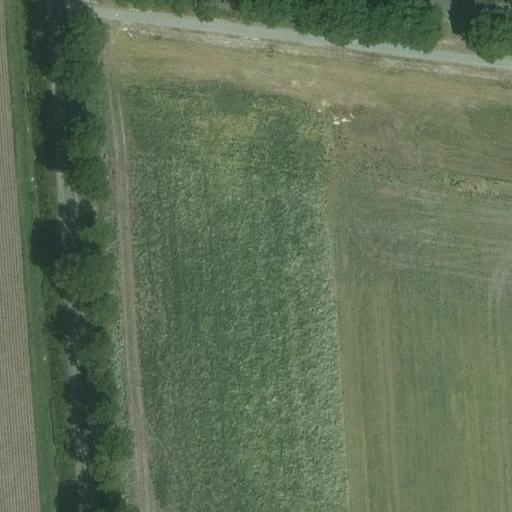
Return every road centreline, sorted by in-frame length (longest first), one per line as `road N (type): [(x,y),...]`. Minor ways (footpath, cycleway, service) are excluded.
road 1 (residential): [(262,470),(240,196),(511,241)]
road 2 (unclassified): [(56,0),(90,481)]
road 3 (residential): [(262,470),(511,496)]
road 4 (residential): [(90,481),(262,470)]
road 5 (residential): [(511,14),(392,0)]
